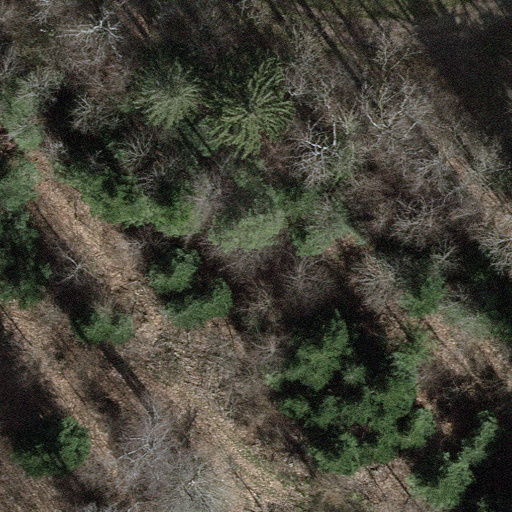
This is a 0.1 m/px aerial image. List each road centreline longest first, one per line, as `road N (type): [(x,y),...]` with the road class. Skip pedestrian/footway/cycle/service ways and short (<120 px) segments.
road 1 (track): [(210,0),(292,35),(375,49),(465,30),(511,4)]
road 2 (track): [(375,49),(488,82),(511,98)]
